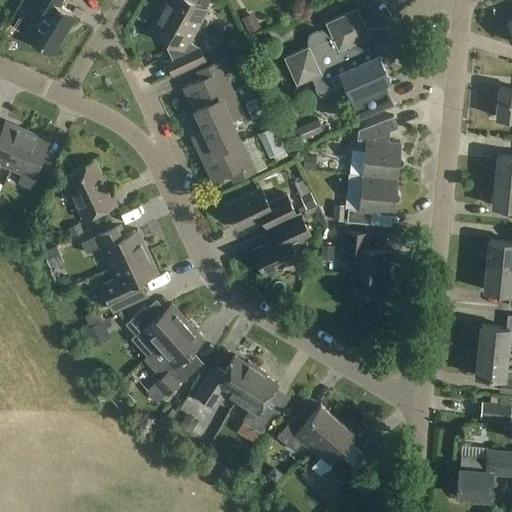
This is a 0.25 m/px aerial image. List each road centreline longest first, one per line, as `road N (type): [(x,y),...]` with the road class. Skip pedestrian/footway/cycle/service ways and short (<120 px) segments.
road 1 (unclassified): [(424,397),(465,0)]
road 2 (residential): [(424,397),(391,395),(237,301),(210,274),(158,165)]
road 3 (residential): [(67,98),(100,37),(110,43),(163,146),(158,165)]
